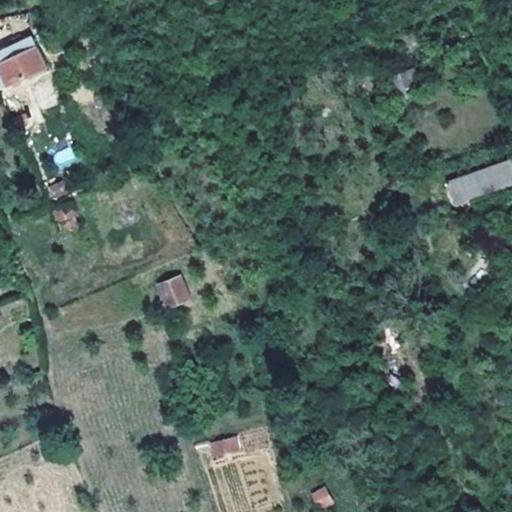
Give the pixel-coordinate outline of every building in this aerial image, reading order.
[(9,86),(49,68),(34,38),(24,43),(21,38),(12,42),(14,48),(0,54),(0,86),(1,88),(8,85),(9,86)] [(414,70),(388,79),(397,105),(423,96),(414,70)] [(70,145),(51,154),(59,170),(77,161),(70,145)] [(511,160),(448,186),(456,206),(511,182),(511,160)] [(183,276),(161,286),(169,303),(191,294),(183,276)] [(452,289),(436,296),(440,307),(456,301),(452,289)] [(236,439),(212,444),(216,457),(238,453),(236,439)] [(324,486),(310,493),(318,510),(333,502),(324,486)]
